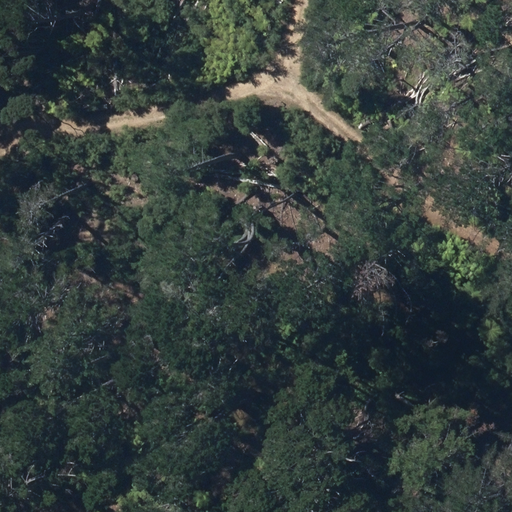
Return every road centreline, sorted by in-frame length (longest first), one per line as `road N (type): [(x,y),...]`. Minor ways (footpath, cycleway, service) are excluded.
road 1 (track): [(511,235),(291,83),(113,113)]
road 2 (track): [(113,113),(55,245),(0,314)]
road 3 (track): [(113,113),(0,57)]
